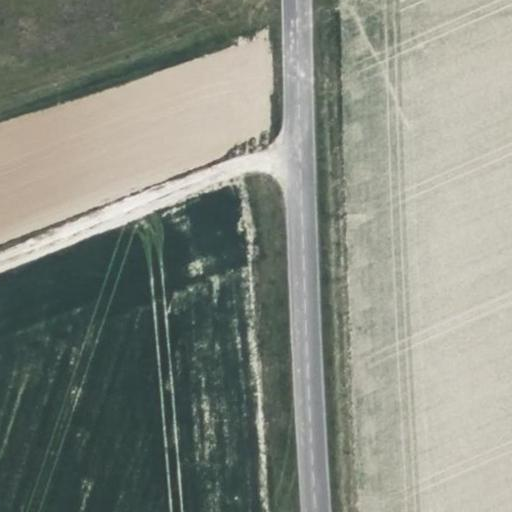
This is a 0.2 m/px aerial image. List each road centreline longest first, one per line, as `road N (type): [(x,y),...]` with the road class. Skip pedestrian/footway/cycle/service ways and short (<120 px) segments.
road 1 (tertiary): [(315,511),(290,0)]
road 2 (track): [(295,147),(242,160),(0,255)]
